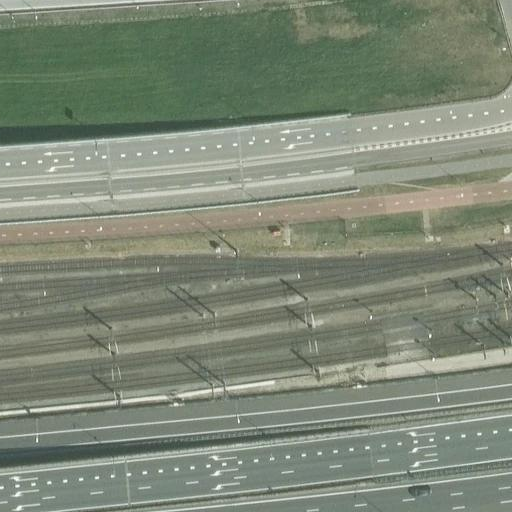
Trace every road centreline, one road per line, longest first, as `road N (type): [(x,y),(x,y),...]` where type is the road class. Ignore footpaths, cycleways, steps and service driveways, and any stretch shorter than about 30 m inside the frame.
road 1 (motorway): [(511,388),(0,447)]
road 2 (unclassified): [(511,105),(350,132),(0,159)]
road 3 (motorway): [(511,444),(0,496)]
road 4 (unclassified): [(0,183),(353,160),(511,136)]
road 5 (motorway): [(511,494),(370,511)]
